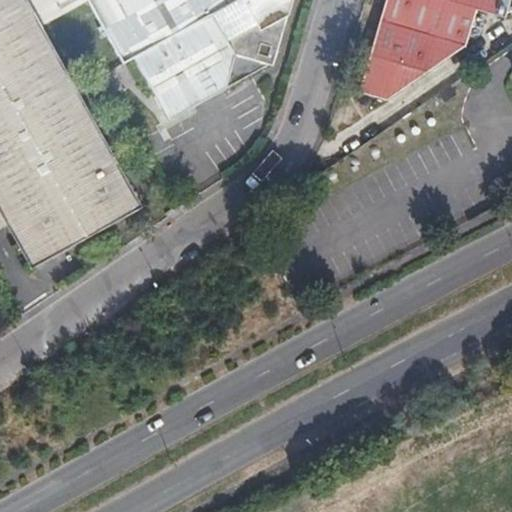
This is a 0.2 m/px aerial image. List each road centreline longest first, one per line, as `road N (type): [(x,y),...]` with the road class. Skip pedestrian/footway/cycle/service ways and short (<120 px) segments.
road 1 (secondary): [(511,243),(15,511)]
road 2 (secondary): [(131,511),(511,304)]
